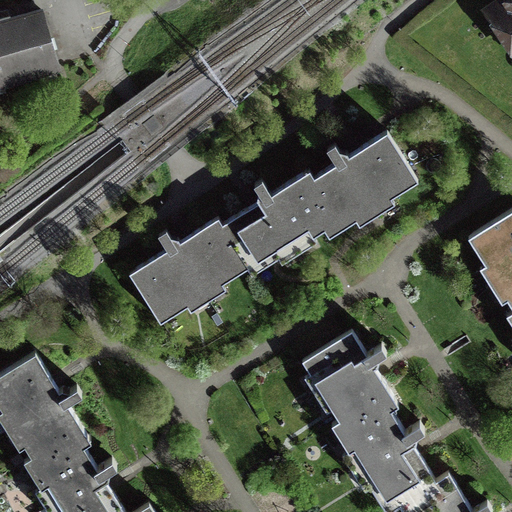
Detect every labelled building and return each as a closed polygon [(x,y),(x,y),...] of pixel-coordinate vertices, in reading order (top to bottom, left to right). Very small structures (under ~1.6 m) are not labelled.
[(511,0),(484,0),(470,9),(509,71),(511,68),(511,0)] [(39,11),(0,22),(0,91),(58,75),(39,11)] [(316,173),(349,225),(359,219),(362,224),(396,203),(392,197),(419,181),(387,129),(348,153),(339,138),(327,146),(336,160),(316,173)] [(349,225),(316,173),(311,165),(274,188),(265,174),(252,182),(263,199),(223,224),(250,267),(307,232),(312,240),(325,232),(329,238),(349,225)] [(511,207),(468,236),(485,262),(489,259),(511,293),(511,296),(506,300),(511,308),(511,310),(507,314),(511,321),(511,207)] [(250,267),(223,224),(217,217),(179,241),(169,227),(158,234),(167,249),(127,275),(160,326),(185,309),(188,314),(223,292),(220,287),(250,267)] [(332,423),(341,438),(388,409),(396,404),(370,362),(384,353),(380,347),(366,355),(353,334),(309,362),(343,417),(332,423)] [(0,370),(0,410),(38,473),(83,446),(90,442),(67,404),(83,394),(73,377),(58,387),(35,349),(0,370)] [(401,430),(388,409),(341,438),(386,511),(398,504),(438,480),(413,439),(425,431),(418,420),(401,430)] [(94,464),(83,446),(38,473),(62,511),(119,511),(98,477),(117,465),(110,454),(94,464)] [(449,473),(438,480),(398,504),(403,511),(496,511),(497,511),(490,500),(472,511),(449,473)]
